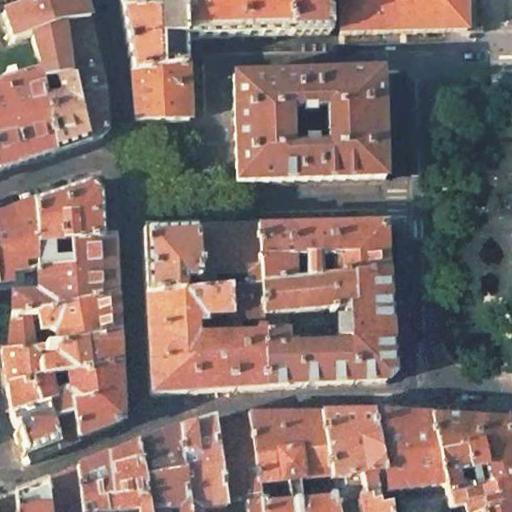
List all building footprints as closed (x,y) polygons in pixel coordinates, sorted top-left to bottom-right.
[(34,3),(17,10),(1,16),(14,50),(34,44),(39,72),(41,85),(66,79),(54,31),(87,26),(79,0),(40,0),(39,1),(34,3)] [(19,0),(18,2),(17,3),(17,5),(16,8),(17,10),(34,3),(33,1),(31,0),(19,0)] [(117,0),(130,77),(186,68),(185,40),(184,40),(182,0),(117,0)] [(185,40),(289,37),(288,0),(182,0),(184,40),(185,40)] [(329,36),(328,0),(288,0),(289,37),(329,36)] [(338,0),(339,36),(392,34),(465,33),(465,34),(482,33),(480,0),(338,0)] [(66,79),(87,145),(101,140),(104,136),(104,134),(102,98),(87,26),(54,31),(66,79)] [(134,124),(187,123),(187,121),(186,68),(130,77),(134,124)] [(0,174),(53,156),(41,85),(39,72),(14,80),(13,78),(9,79),(9,81),(0,84),(0,174)] [(379,75),(231,79),(235,186),(383,182),(379,75)] [(87,145),(66,79),(41,85),(53,156),(79,148),(87,145)] [(87,186),(34,204),(36,233),(37,247),(48,246),(68,244),(102,241),(100,195),(87,186)] [(0,304),(10,303),(10,297),(37,296),(36,253),(36,247),(37,247),(36,233),(34,204),(0,217),(0,304)] [(329,261),(329,279),(386,273),(384,227),(256,230),(259,287),(292,283),(291,262),(303,261),(304,282),(318,280),(317,261),(329,261)] [(222,231),(193,232),(198,281),(199,293),(212,292),(210,280),(221,279),(246,277),(247,288),(259,287),(256,230),(222,231)] [(183,283),(198,281),(193,232),(165,233),(141,234),(144,299),(184,295),(183,283)] [(36,315),(115,297),(112,240),(102,241),(68,244),(70,269),(49,270),(48,246),(37,247),(36,247),(36,253),(37,296),(10,297),(10,303),(11,317),(29,316),(35,316),(36,315)] [(287,335),(262,336),(265,391),(324,388),(383,385),(391,376),(388,318),(386,273),(329,279),(318,280),(304,282),(292,283),(259,287),(261,318),(286,316),(328,312),(328,315),(333,314),(333,311),(343,310),(342,328),(341,328),(341,334),(336,334),(336,342),(341,342),(341,343),(287,345),(287,335)] [(223,291),(221,279),(210,280),(212,292),(223,291)] [(232,323),(261,321),(261,318),(259,287),(247,288),(223,291),(212,292),(199,293),(184,295),(144,299),(148,396),(151,399),(265,391),(262,336),(262,332),(254,332),(254,338),(195,340),(194,325),(204,325),(204,319),(232,318),(232,323)] [(117,334),(115,297),(36,315),(35,316),(29,316),(31,326),(38,325),(39,332),(48,331),(54,334),(55,347),(76,344),(117,334)] [(29,316),(11,317),(7,350),(35,349),(31,326),(29,316)] [(287,335),(286,316),(261,318),(261,321),(262,332),(262,336),(287,335)] [(7,350),(0,350),(5,388),(46,380),(63,376),(118,366),(117,334),(76,344),(55,347),(35,349),(7,350)] [(121,423),(118,366),(63,376),(66,391),(52,396),(46,380),(5,388),(9,418),(44,407),(58,452),(78,444),(77,442),(120,425),(121,423)] [(25,457),(28,465),(58,452),(44,407),(9,418),(16,433),(13,435),(21,459),(25,457)] [(371,415),(320,416),(336,511),(388,511),(387,507),(378,508),(371,476),(381,474),(371,415)] [(375,415),(371,415),(381,474),(385,494),(390,494),(394,493),(442,487),(430,419),(429,418),(381,415),(375,415)] [(257,496),(259,511),(336,511),(320,416),(247,416),(248,425),(257,496)] [(511,479),(511,448),(505,426),(505,425),(430,419),(442,487),(444,500),(511,479)] [(225,511),(214,426),(213,421),(177,431),(186,511),(225,511)] [(257,496),(248,425),(214,426),(225,511),(245,511),(244,507),(244,503),(244,500),(245,497),(257,496)] [(186,511),(177,431),(151,441),(135,447),(140,478),(145,511),(186,511)] [(145,511),(140,478),(135,447),(108,458),(111,511),(145,511)] [(95,505),(95,511),(111,511),(108,458),(101,461),(104,504),(95,505)] [(75,471),(78,511),(95,511),(95,505),(104,504),(101,461),(75,471)] [(78,511),(75,471),(45,484),(46,511),(78,511)] [(502,511),(511,509),(511,479),(444,500),(447,511),(463,507),(464,511),(502,511)] [(46,511),(45,484),(12,497),(12,511),(46,511)] [(442,487),(394,493),(397,511),(447,511),(444,500),(442,487)] [(259,511),(257,496),(245,497),(244,500),(244,503),(244,507),(245,511),(259,511)] [(0,511),(12,511),(12,497),(0,502),(0,511)]
